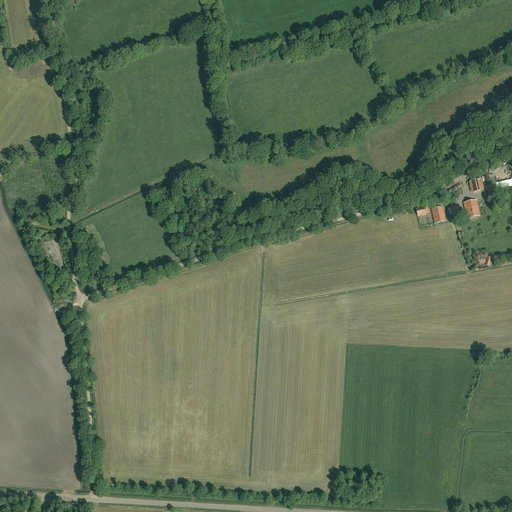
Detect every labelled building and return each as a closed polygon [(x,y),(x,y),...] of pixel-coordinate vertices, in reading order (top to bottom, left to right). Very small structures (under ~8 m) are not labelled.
[(470,181),(471,192),(484,191),(482,179),(470,181)] [(493,185),(485,186),(486,191),(487,190),(488,194),(487,194),(488,198),(496,196),(493,185)] [(467,219),(479,216),(476,201),(464,203),(467,219)] [(418,216),(426,214),(424,207),(416,208),(418,216)] [(431,210),(434,224),(446,221),(443,207),(431,210)]
